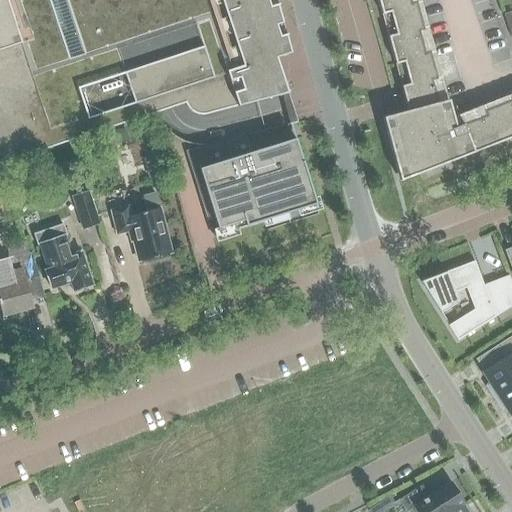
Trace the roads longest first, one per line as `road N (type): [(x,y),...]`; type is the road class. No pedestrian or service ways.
road 1 (residential): [(0,391),(370,251)]
road 2 (tertiary): [(370,251),(463,422)]
road 3 (residential): [(298,511),(463,422)]
road 4 (residential): [(336,122),(387,105),(356,0)]
road 5 (residential): [(370,251),(511,195)]
road 6 (tertiary): [(370,251),(336,122)]
road 7 (tertiary): [(336,122),(301,0)]
road 8 (residential): [(455,0),(483,90),(511,79)]
